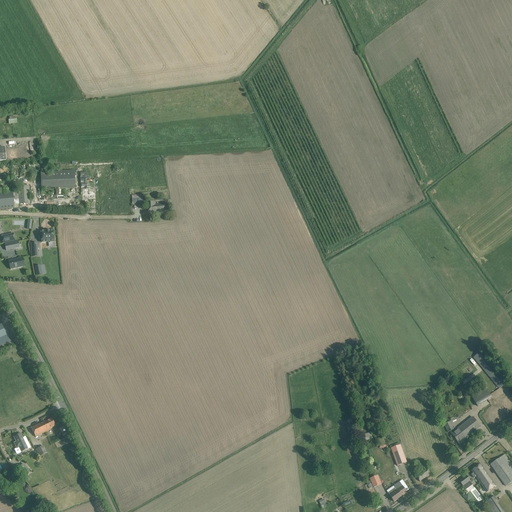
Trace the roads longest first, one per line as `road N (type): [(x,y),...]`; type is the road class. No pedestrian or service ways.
road 1 (tertiary): [(397,511),(511,425)]
road 2 (unclassified): [(0,285),(63,405)]
road 3 (unknown): [(0,214),(129,219)]
